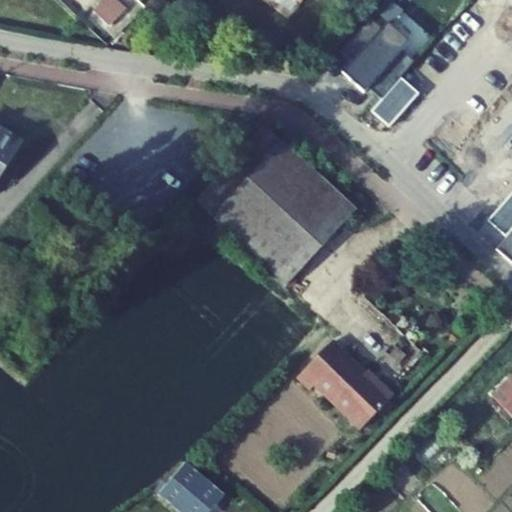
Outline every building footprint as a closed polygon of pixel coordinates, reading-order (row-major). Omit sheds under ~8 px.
[(104,0),(94,12),(109,26),(125,9),(116,0),(104,0)] [(368,22),(338,55),(350,65),(340,77),(362,96),(366,91),(379,103),(401,79),(413,65),(399,53),(406,45),(385,26),(380,32),(368,22)] [(304,47),(291,51),(295,63),(308,59),(304,47)] [(418,95),(401,79),(379,103),(371,111),(389,127),(399,116),(418,95)] [(213,217),(281,143),(264,126),(195,200),(213,217)] [(0,173),(18,148),(0,136),(0,173)] [(288,285),(355,211),(281,143),(213,217),(288,285)] [(511,194),(499,210),(488,222),(506,238),(511,231),(511,194)] [(511,231),(506,238),(497,250),(511,262),(511,231)] [(37,260),(50,246),(41,238),(29,252),(37,260)] [(298,377),(311,390),(315,385),(361,430),(393,397),(377,381),(374,384),(332,342),(298,377)] [(511,377),(492,396),(511,416),(511,377)] [(212,511),(225,498),(185,464),(157,496),(176,511),(212,511)]
